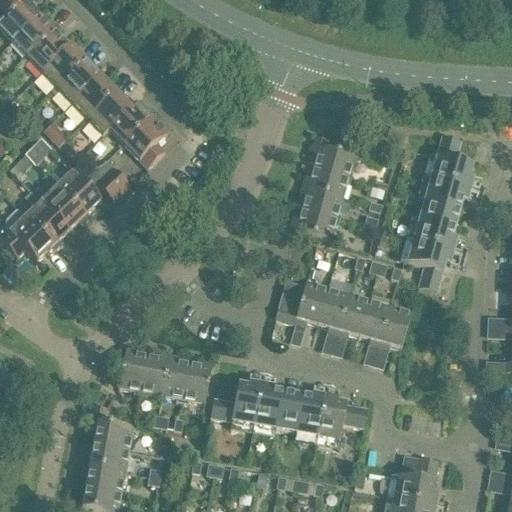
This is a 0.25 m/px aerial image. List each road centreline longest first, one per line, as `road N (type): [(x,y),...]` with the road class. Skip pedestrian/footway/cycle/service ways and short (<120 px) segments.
road 1 (residential): [(59,0),(194,141),(177,167),(20,319)]
road 2 (residential): [(471,454),(379,436),(375,382),(250,350)]
road 3 (residential): [(292,55),(281,103),(232,214),(180,279)]
road 4 (tertiary): [(292,55),(377,77),(511,85)]
road 5 (residential): [(476,410),(487,213)]
road 6 (residential): [(180,279),(68,371)]
road 7 (residential): [(68,371),(43,511)]
road 8 (tertiary): [(177,0),(292,55)]
